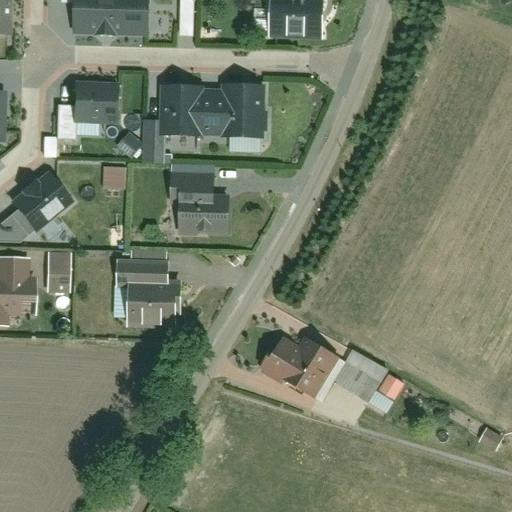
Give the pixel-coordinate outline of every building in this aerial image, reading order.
[(0,0),(0,42),(11,43),(11,0),(0,0)] [(83,0),(83,32),(121,33),(121,0),(83,0)] [(121,0),(121,33),(158,34),(159,0),(121,0)] [(285,0),(283,33),(334,37),(336,0),(285,0)] [(85,107),(85,120),(130,121),(131,85),(86,83),(85,107)] [(177,121),(176,135),(224,137),(225,123),(226,86),(179,83),(177,121)] [(225,123),(224,137),(273,139),(275,88),(226,86),(225,123)] [(0,139),(8,140),(9,91),(0,90),(0,139)] [(68,106),(66,139),(84,140),(85,120),(85,107),(68,106)] [(176,135),(177,121),(156,120),(154,161),(175,162),(176,135)] [(44,227),(47,231),(82,204),(59,175),(24,202),(30,209),(44,227)] [(172,195),(176,238),(232,234),(228,191),(172,195)] [(4,230),(4,241),(28,243),(44,227),(30,209),(4,230)] [(125,285),(165,286),(166,253),(129,252),(129,260),(111,260),(110,284),(125,285)] [(47,257),(47,298),(72,299),(73,258),(47,257)] [(0,324),(37,324),(37,263),(0,262),(0,324)] [(125,285),(125,324),(167,325),(167,312),(177,312),(177,285),(165,286),(125,285)] [(282,331),(257,377),(312,406),(337,360),(282,331)] [(389,377),(376,401),(389,408),(402,384),(389,377)]
